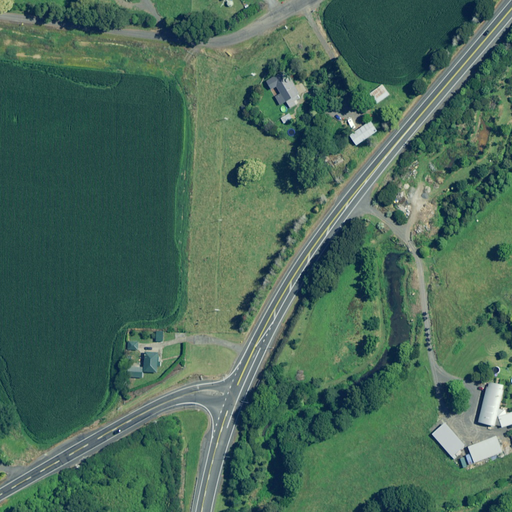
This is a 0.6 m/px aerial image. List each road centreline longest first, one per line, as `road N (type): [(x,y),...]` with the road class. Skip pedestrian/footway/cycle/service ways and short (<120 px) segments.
road 1 (primary): [(511,6),(306,253),(230,396)]
road 2 (unclassified): [(0,14),(204,36),(238,33),(300,0)]
road 3 (secondary): [(0,494),(150,407),(183,393),(230,396)]
